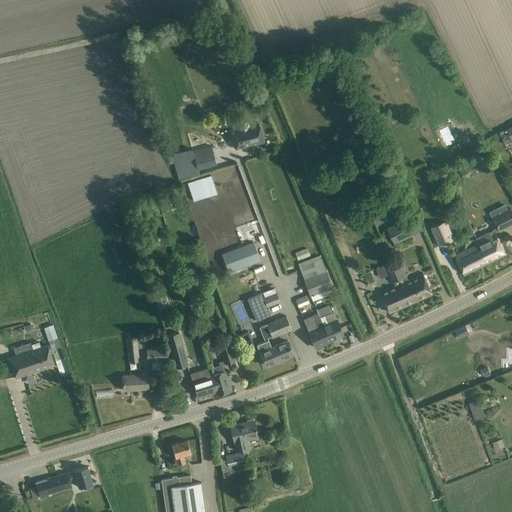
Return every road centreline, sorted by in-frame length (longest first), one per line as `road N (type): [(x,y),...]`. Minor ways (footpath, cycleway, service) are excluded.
road 1 (unclassified): [(7,467),(315,371),(511,282)]
road 2 (unknown): [(315,371),(236,152)]
